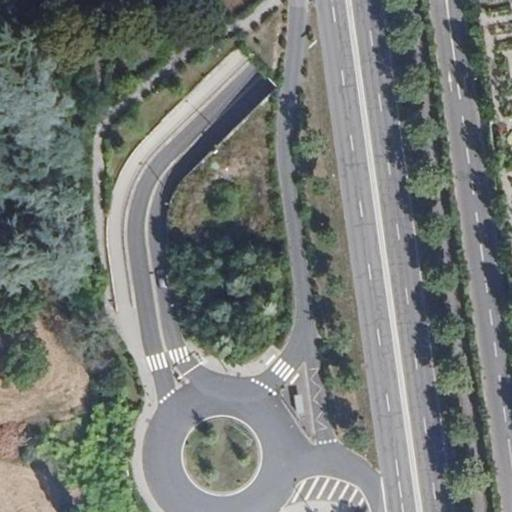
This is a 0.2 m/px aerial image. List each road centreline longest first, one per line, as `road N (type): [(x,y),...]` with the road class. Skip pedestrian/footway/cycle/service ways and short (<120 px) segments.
road 1 (primary): [(437,511),(366,0)]
road 2 (primary): [(331,0),(395,511)]
road 3 (unclassified): [(511,457),(441,0)]
road 4 (unclassified): [(170,358),(144,237),(161,177),(337,0)]
road 5 (unclassified): [(243,511),(276,485),(284,448),(257,405),(222,395)]
